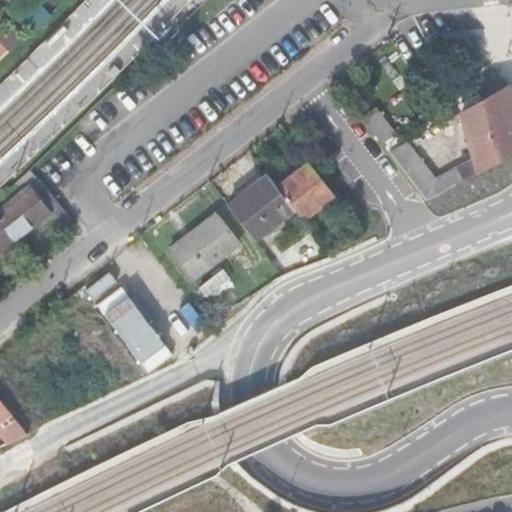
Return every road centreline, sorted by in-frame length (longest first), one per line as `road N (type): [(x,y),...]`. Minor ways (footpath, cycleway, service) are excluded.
road 1 (residential): [(511,212),(275,316),(257,340),(244,385),(274,458),(299,478),(348,493),(372,490),(480,417),(511,411)]
road 2 (residential): [(391,0),(0,308)]
